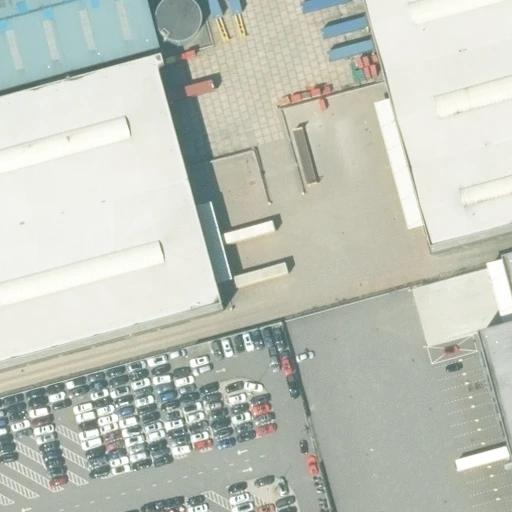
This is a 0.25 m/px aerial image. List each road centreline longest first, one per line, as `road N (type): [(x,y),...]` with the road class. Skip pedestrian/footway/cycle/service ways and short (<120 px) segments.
road 1 (unknown): [(0,386),(325,297)]
road 2 (unknown): [(429,511),(387,362)]
